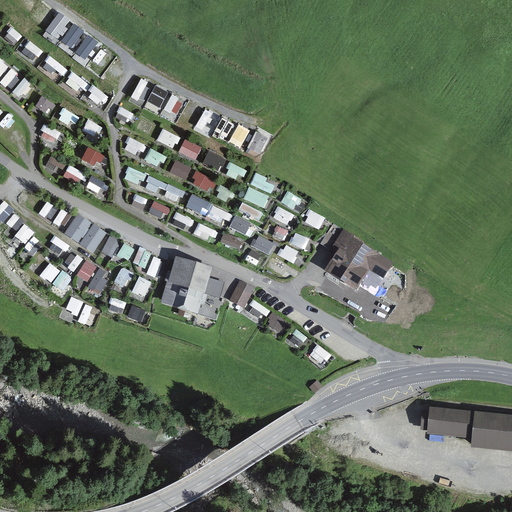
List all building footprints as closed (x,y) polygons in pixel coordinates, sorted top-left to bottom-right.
[(56,16),(49,27),(58,33),(65,22),(56,16)] [(72,49),(85,30),(75,22),(61,41),(72,49)] [(14,44),(21,36),(11,28),(5,37),(14,44)] [(75,52),(86,60),(100,42),(89,34),(75,52)] [(23,54),(38,61),(43,49),(28,42),(23,54)] [(100,67),(109,53),(102,48),(92,61),(100,67)] [(51,55),(42,64),(51,74),(56,69),(63,76),(67,72),(51,55)] [(0,59),(0,77),(9,68),(0,59)] [(107,71),(117,78),(125,67),(115,60),(107,71)] [(9,88),(17,73),(9,69),(1,84),(9,88)] [(74,72),(65,82),(77,92),(81,87),(86,91),(90,86),(74,72)] [(24,77),(13,92),(21,98),(33,83),(24,77)] [(143,100),(152,83),(142,77),(132,94),(143,100)] [(167,96),(168,96),(170,91),(155,84),(145,106),(159,113),(167,96)] [(87,96),(100,106),(108,95),(95,86),(87,96)] [(175,122),(185,100),(171,94),(161,116),(175,122)] [(37,108),(48,112),(52,100),(41,96),(37,108)] [(187,103),(183,114),(189,116),(193,105),(187,103)] [(121,106),(116,116),(129,122),(134,112),(121,106)] [(65,108),(58,120),(74,128),(80,117),(65,108)] [(203,108),(196,131),(208,135),(216,112),(203,108)] [(5,113),(0,121),(0,126),(5,129),(13,117),(5,113)] [(94,137),(100,126),(89,119),(83,130),(94,137)] [(40,135),(60,145),(65,135),(45,124),(40,135)] [(238,144),(245,131),(237,126),(230,139),(238,144)] [(258,127),(249,146),(263,153),(272,134),(258,127)] [(163,128),(157,139),(175,148),(181,137),(163,128)] [(76,154),(82,143),(69,137),(64,148),(76,154)] [(125,148),(144,154),(148,143),(129,137),(125,148)] [(186,138),(179,151),(197,160),(203,147),(186,138)] [(98,166),(104,154),(88,146),(82,159),(98,166)] [(162,166),(168,156),(151,147),(146,158),(162,166)] [(208,151),(204,164),(221,170),(226,157),(208,151)] [(52,156),(47,165),(61,174),(67,165),(52,156)] [(170,172),(186,179),(192,167),(176,159),(170,172)] [(243,179),(248,170),(231,161),(227,170),(243,179)] [(65,175),(83,184),(88,174),(70,165),(65,175)] [(129,166),(125,178),(141,184),(146,172),(129,166)] [(197,171),(192,181),(214,191),(219,180),(197,171)] [(255,172),(251,184),(272,192),(275,184),(266,181),(268,176),(255,172)] [(105,195),(110,183),(92,176),(87,188),(105,195)] [(165,195),(168,182),(149,177),(145,190),(165,195)] [(229,202),(235,191),(221,185),(216,196),(229,202)] [(168,186),(165,198),(180,201),(182,189),(168,186)] [(244,198),(265,208),(270,196),(250,186),(244,198)] [(288,191),(282,202),(296,210),(302,198),(288,191)] [(137,194),(132,204),(144,210),(149,199),(137,194)] [(192,194),(186,207),(204,215),(203,215),(224,224),(230,212),(192,194)] [(7,200),(0,204),(0,217),(2,221),(16,212),(7,200)] [(54,221),(61,209),(47,201),(40,213),(54,221)] [(167,219),(171,207),(153,201),(149,213),(167,219)] [(260,219),(264,211),(243,201),(239,209),(260,219)] [(279,206),(273,217),(289,226),(295,215),(279,206)] [(61,209),(54,222),(61,226),(68,212),(61,209)] [(320,229),(326,217),(311,210),(305,222),(320,229)] [(7,222),(13,226),(20,217),(14,212),(7,222)] [(78,213),(65,233),(80,242),(93,222),(78,213)] [(189,224),(191,219),(177,213),(175,218),(189,224)] [(236,215),(230,227),(246,235),(253,223),(236,215)] [(25,243),(35,232),(25,223),(15,234),(25,243)] [(80,243),(94,252),(108,232),(94,223),(80,243)] [(277,236),(286,238),(288,230),(279,228),(277,236)] [(358,239),(343,230),(329,255),(334,258),(325,273),(357,292),(370,271),(384,279),(393,263),(357,241),(358,239)] [(226,232),(222,241),(239,250),(244,241),(226,232)] [(306,249),(310,238),(294,233),(291,244),(306,249)] [(252,246),(270,255),(276,243),(259,234),(252,246)] [(34,235),(23,247),(32,255),(43,243),(34,235)] [(110,235),(103,251),(112,256),(120,241),(110,235)] [(56,236),(49,247),(62,255),(70,245),(56,236)] [(118,255),(130,260),(135,247),(124,242),(118,255)] [(285,244),(279,255),(294,263),(300,252),(285,244)] [(138,247),(135,264),(147,266),(151,250),(138,247)] [(73,253),(65,264),(75,271),(83,259),(73,253)] [(156,276),(162,259),(154,256),(148,273),(156,276)] [(85,260),(79,277),(90,281),(96,264),(85,260)] [(41,274),(52,282),(61,270),(50,262),(41,274)] [(177,262),(171,283),(203,292),(209,272),(177,262)] [(123,266),(115,282),(127,287),(134,272),(123,266)] [(98,267),(95,271),(108,279),(111,274),(98,267)] [(60,270),(54,284),(66,290),(72,275),(60,270)] [(96,273),(89,287),(101,293),(108,280),(96,273)] [(132,290),(145,296),(153,281),(140,275),(132,290)] [(255,289),(240,281),(230,302),(244,309),(255,289)] [(171,283),(164,303),(197,313),(203,292),(171,283)] [(112,296),(110,302),(125,308),(127,302),(112,296)] [(79,316),(84,302),(72,297),(67,311),(79,316)] [(110,303),(107,309),(122,315),(125,309),(110,303)] [(86,322),(93,307),(86,304),(80,320),(86,322)] [(134,305),(130,317),(142,320),(145,309),(134,305)] [(267,323),(282,333),(289,322),(274,312),(267,323)] [(296,330),(293,336),(303,342),(306,336),(296,330)] [(324,363),(330,354),(318,346),(312,355),(324,363)] [(511,417),(429,409),(429,412),(422,412),(421,432),(428,432),(428,435),(471,440),(471,449),(511,453),(511,417)]
